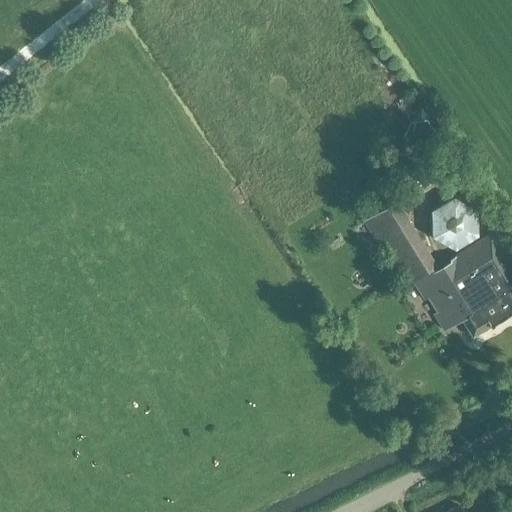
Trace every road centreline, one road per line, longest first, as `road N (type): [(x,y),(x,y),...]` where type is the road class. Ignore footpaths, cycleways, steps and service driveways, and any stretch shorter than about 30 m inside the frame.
road 1 (unclassified): [(350,511),(511,427)]
road 2 (track): [(96,0),(0,77)]
